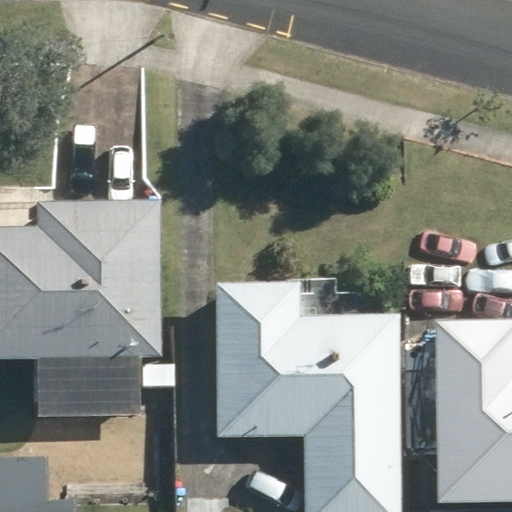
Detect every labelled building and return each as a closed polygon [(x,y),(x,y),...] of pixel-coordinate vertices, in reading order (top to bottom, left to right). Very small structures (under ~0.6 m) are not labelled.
[(158,209),(34,205),(33,233),(0,231),(0,361),(34,363),(33,418),(137,421),(139,356),(153,356),(158,209)] [(299,283),(212,281),(208,433),(303,436),(301,511),(393,511),(399,318),(298,315),(299,283)] [(511,326),(433,322),(424,502),(511,506),(511,326)] [(0,511),(74,511),(74,503),(45,502),(45,457),(0,455),(0,511)] [(222,511),(222,494),(179,494),(179,511),(222,511)]
